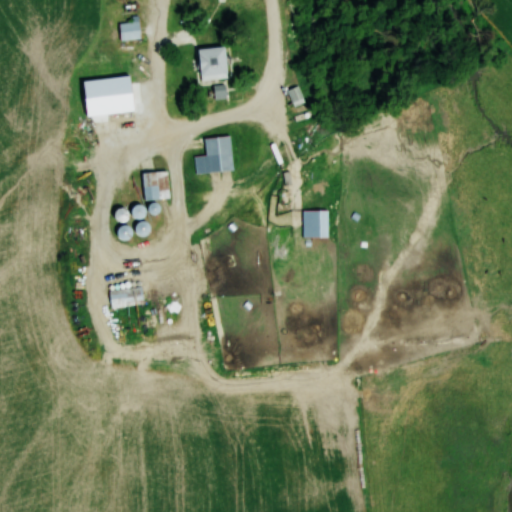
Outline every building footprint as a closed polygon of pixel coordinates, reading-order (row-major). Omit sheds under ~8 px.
[(118,39),(139,37),(138,20),(117,21),(118,39)] [(197,78),(226,76),(223,44),(194,47),(197,78)] [(306,101),(300,83),(286,88),(292,106),(306,101)] [(230,170),(227,134),(201,136),(203,154),(193,155),(194,172),(230,170)] [(140,198),(166,198),(165,170),(140,171),(140,198)] [(326,183),(301,183),(301,226),(342,226),(342,190),(326,190),(326,183)] [(131,227),(117,223),(113,236),(129,239),(131,232),(146,236),(149,223),(138,220),(142,205),(130,202),(127,215),(134,217),(131,227)] [(121,207),(111,209),(113,219),(123,217),(121,207)] [(141,287),(108,287),(108,305),(141,305),(141,287)]
